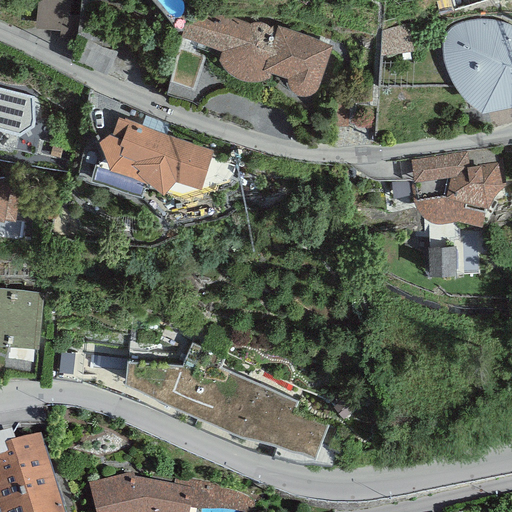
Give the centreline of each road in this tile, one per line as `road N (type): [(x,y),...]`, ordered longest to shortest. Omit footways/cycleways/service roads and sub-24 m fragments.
road 1 (residential): [(511,134),(362,151),(279,149),(180,116),(0,33)]
road 2 (residential): [(0,401),(71,395),(127,410),(282,476),(325,483),(511,460)]
road 3 (residential): [(384,511),(511,483)]
